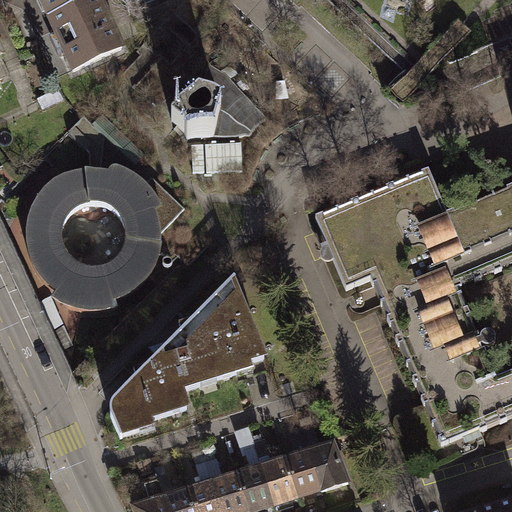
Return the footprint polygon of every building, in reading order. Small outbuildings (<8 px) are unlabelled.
[(38,0),(48,20),(90,0),(38,0)] [(98,0),(90,0),(48,20),(72,71),(121,49),(98,0)] [(385,92),(398,105),(407,95),(467,32),(465,30),(457,23),(454,19),(420,55),(415,60),(412,64),(385,92)] [(208,64),(197,100),(220,115),(214,138),(240,137),(251,135),(265,118),(208,64)] [(179,116),(188,140),(214,138),(220,115),(197,100),(179,116)] [(22,236),(23,252),(26,266),(35,282),(49,295),(45,300),(58,307),(72,313),(86,314),(101,312),(116,309),(114,301),(120,297),(128,293),(135,286),(142,279),(149,267),(153,255),(156,241),(155,235),(181,209),(158,187),(150,195),(141,186),(135,180),(123,173),(115,168),(111,166),(104,172),(84,171),(84,151),(64,135),(40,156),(58,180),(52,184),(38,194),(30,205),(23,220),(22,236)] [(214,138),(188,140),(190,173),(242,170),(240,137),(214,138)] [(511,190),(448,218),(428,171),(315,219),(346,292),(370,282),(441,449),(492,426),(511,418),(511,370),(497,377),(459,287),(511,264),(511,190)] [(236,294),(227,289),(195,321),(178,325),(179,335),(148,367),(139,370),(132,372),(136,380),(112,405),(108,411),(110,419),(119,439),(138,433),(137,426),(185,410),(181,392),(224,379),(237,376),(235,369),(263,359),(236,294)] [(325,491),(348,484),(333,442),(311,449),(325,491)] [(299,499),(325,491),(311,449),(285,457),(299,499)] [(274,507),(299,499),(285,457),(260,465),(274,507)] [(248,511),(260,511),(274,507),(260,465),(235,474),(248,511)] [(220,511),(248,511),(235,474),(210,482),(220,511)] [(192,511),(220,511),(210,482),(185,490),(192,511)] [(164,511),(192,511),(185,490),(160,499),(164,511)] [(133,511),(164,511),(160,499),(131,508),(133,511)] [(511,511),(511,502),(479,511),(511,511)]
